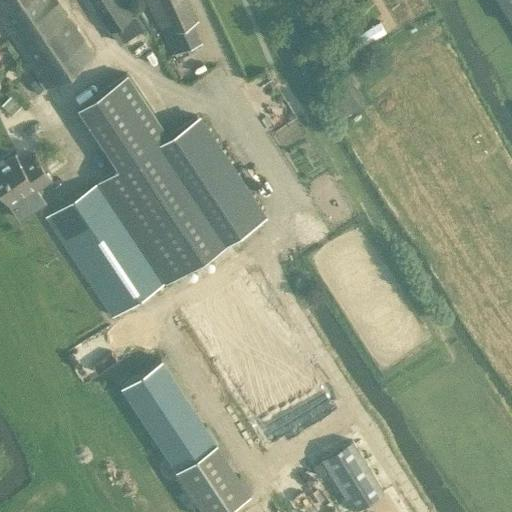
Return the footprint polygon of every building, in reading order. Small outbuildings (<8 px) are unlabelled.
[(0,0),(0,12),(36,70),(45,84),(94,53),(59,0),(0,0)] [(92,0),(111,27),(132,13),(123,0),(92,0)] [(193,20),(196,19),(187,0),(147,0),(152,11),(161,7),(172,30),(176,28),(182,41),(200,33),(193,20)] [(342,0),(340,0),(338,11),(350,14),(352,15),(355,3),(353,3),(342,0)] [(511,0),(500,0),(511,18),(511,0)] [(80,106),(119,165),(168,131),(130,73),(80,106)] [(321,90),(340,119),(364,103),(345,74),(321,90)] [(101,177),(168,278),(235,233),(263,214),(267,212),(198,111),(168,132),(119,165),(101,177)] [(37,186),(51,177),(34,152),(23,161),(16,151),(0,162),(0,187),(9,200),(34,182),(37,186)] [(101,177),(47,214),(113,313),(168,278),(101,177)] [(205,511),(216,511),(249,491),(162,357),(122,384),(205,511)] [(382,490),(352,441),(322,460),(351,508),(382,490)]
